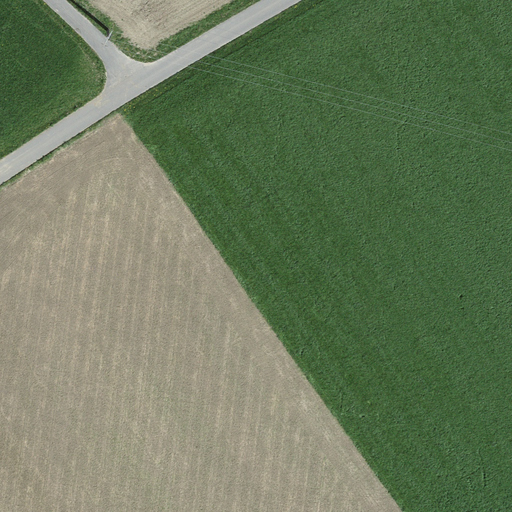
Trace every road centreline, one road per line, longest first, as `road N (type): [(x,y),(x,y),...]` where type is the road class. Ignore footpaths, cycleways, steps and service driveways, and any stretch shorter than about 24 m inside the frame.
road 1 (residential): [(282,0),(0,173)]
road 2 (track): [(139,83),(49,0)]
